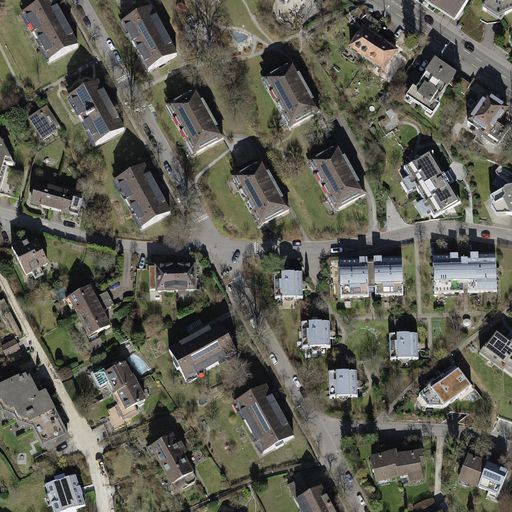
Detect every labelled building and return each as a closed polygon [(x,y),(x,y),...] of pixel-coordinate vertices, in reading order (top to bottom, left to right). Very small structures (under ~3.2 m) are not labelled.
[(474,0),(473,0),(416,0),(457,26),(474,0)] [(511,0),(488,0),(481,11),(500,23),(511,15),(511,0)] [(80,50),(53,1),(23,17),(51,66),(80,50)] [(180,59),(152,10),(123,25),(151,75),(180,59)] [(364,31),(370,35),(377,23),(358,10),(350,14),(353,20),(358,26),(364,31)] [(370,35),(364,31),(351,51),(371,63),(384,44),(370,35)] [(400,54),(384,44),(371,63),(387,74),(400,54)] [(459,78),(438,64),(428,80),(420,91),(417,89),(412,95),(409,101),(436,119),(439,114),(443,108),(440,106),(449,93),(453,87),(459,78)] [(294,68),(266,83),(292,129),(320,113),(294,68)] [(470,84),(459,78),(453,87),(464,94),(470,84)] [(126,134),(98,83),(69,98),(97,149),(126,134)] [(196,90),(166,107),(195,159),(225,143),(196,90)] [(511,111),(491,98),(471,127),(481,134),(483,131),(493,138),(511,111)] [(62,131),(45,108),(27,121),(44,144),(62,131)] [(16,169),(0,140),(0,196),(7,170),(3,169),(4,165),(16,169)] [(340,152),(312,167),(338,214),(366,199),(340,152)] [(413,167),(406,171),(412,182),(405,186),(411,197),(418,193),(426,204),(419,208),(426,220),(433,215),(436,220),(443,216),(462,204),(432,156),(413,167)] [(264,165),(235,181),(262,231),(291,215),(264,165)] [(173,220),(145,169),(116,184),(144,235),(173,220)] [(56,190),(37,185),(31,207),(50,212),(56,190)] [(75,195),(56,190),(50,212),(76,219),(80,206),(73,204),(75,195)] [(511,190),(504,194),(493,201),(496,208),(493,212),(499,220),(511,219),(511,190)] [(47,264),(36,243),(30,246),(27,240),(12,247),(26,275),(32,272),(35,278),(43,274),(40,268),(47,264)] [(460,259),(436,261),(437,297),(465,296),(465,289),(470,289),(470,296),(499,294),(497,257),(472,258),(473,265),(460,266),(460,259)] [(403,261),(341,263),(342,302),(371,301),(371,293),(378,293),(378,300),(405,299),(403,261)] [(194,266),(176,267),(176,291),(195,290),(194,266)] [(176,267),(156,267),(157,292),(176,291),(176,267)] [(303,276),(275,277),(276,303),(304,302),(303,276)] [(95,299),(89,286),(79,291),(81,296),(69,301),(77,316),(98,305),(95,299)] [(107,293),(95,299),(98,305),(110,299),(107,293)] [(114,306),(110,299),(98,305),(102,311),(114,306)] [(102,311),(98,305),(77,316),(91,342),(112,331),(102,311)] [(188,387),(239,358),(221,326),(170,355),(188,387)] [(332,327),(302,328),(303,354),(333,353),(332,327)] [(496,333),(482,353),(511,375),(511,341),(511,344),(496,333)] [(419,338),(391,339),(392,365),(420,364),(419,338)] [(15,340),(1,347),(6,356),(19,349),(15,340)] [(130,377),(123,364),(106,374),(103,369),(94,375),(100,386),(106,383),(113,395),(136,383),(132,376),(130,377)] [(443,376),(433,383),(419,396),(427,407),(444,408),(471,387),(458,370),(446,379),(443,376)] [(69,439),(57,417),(45,394),(38,397),(32,386),(27,375),(0,389),(0,403),(7,417),(13,414),(19,427),(29,422),(43,448),(46,447),(47,450),(69,439)] [(358,375),(330,377),(332,402),(359,401),(358,375)] [(138,381),(136,383),(113,395),(118,405),(116,407),(123,420),(138,414),(136,410),(144,405),(142,402),(145,401),(139,389),(142,388),(138,381)] [(296,442),(267,390),(236,408),(265,460),(296,442)] [(184,456),(173,437),(151,450),(162,469),(184,456)] [(400,457),(400,482),(409,480),(412,487),(425,485),(423,463),(421,452),(400,457)] [(378,487),(400,482),(400,457),(399,454),(371,459),(378,487)] [(195,474),(184,456),(162,469),(172,488),(195,474)] [(492,466),(471,458),(461,483),(483,491),(492,466)] [(511,473),(492,466),(483,491),(503,498),(511,473)] [(81,511),(87,510),(76,476),(45,486),(53,511),(81,511)] [(311,495),(302,478),(287,485),(296,503),(311,495)] [(311,495),(296,503),(301,511),(333,511),(321,489),(311,495)]
